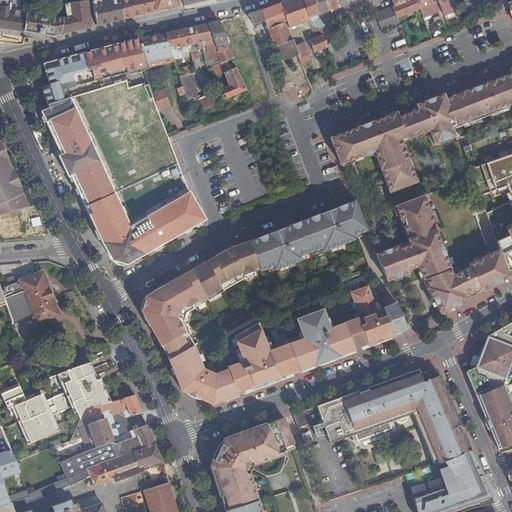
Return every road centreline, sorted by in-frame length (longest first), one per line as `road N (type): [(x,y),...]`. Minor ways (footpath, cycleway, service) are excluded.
road 1 (residential): [(511,46),(298,133),(318,193),(216,232),(107,296)]
road 2 (residential): [(175,437),(442,338)]
road 3 (residential): [(0,62),(244,0)]
road 4 (tertiary): [(0,80),(74,241)]
road 5 (tertiary): [(107,296),(175,437)]
road 6 (residential): [(442,338),(494,466)]
